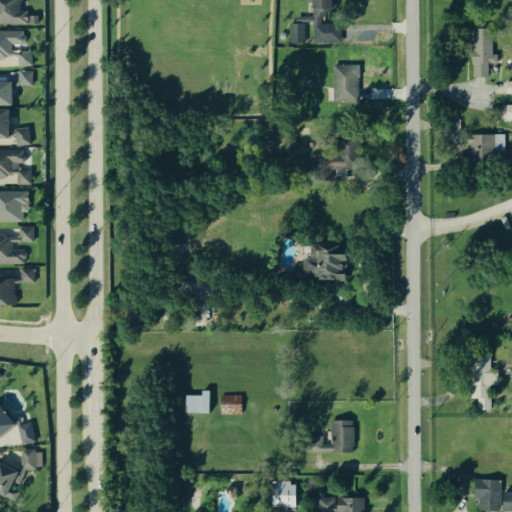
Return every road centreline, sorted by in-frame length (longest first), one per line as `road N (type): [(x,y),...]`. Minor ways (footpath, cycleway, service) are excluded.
road 1 (residential): [(419,511),(412,0)]
road 2 (secondary): [(59,0),(61,511)]
road 3 (secondary): [(92,335),(90,0)]
